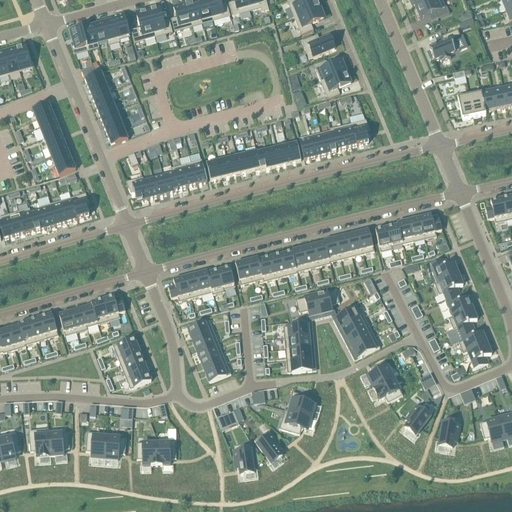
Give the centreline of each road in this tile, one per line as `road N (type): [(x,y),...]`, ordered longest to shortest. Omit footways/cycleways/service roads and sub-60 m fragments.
road 1 (tertiary): [(441,145),(126,225)]
road 2 (tertiary): [(145,271),(460,191)]
road 3 (residential): [(48,23),(126,225)]
road 4 (residential): [(0,399),(144,403),(176,393)]
road 5 (residential): [(249,388),(337,377),(417,339)]
road 6 (unclassified): [(441,145),(380,0)]
road 7 (tertiary): [(0,315),(145,271)]
road 8 (residential): [(511,331),(460,191)]
road 9 (tertiary): [(126,225),(0,262)]
road 10 (residential): [(417,339),(448,390),(511,366)]
road 11 (residential): [(145,271),(170,334),(176,393)]
